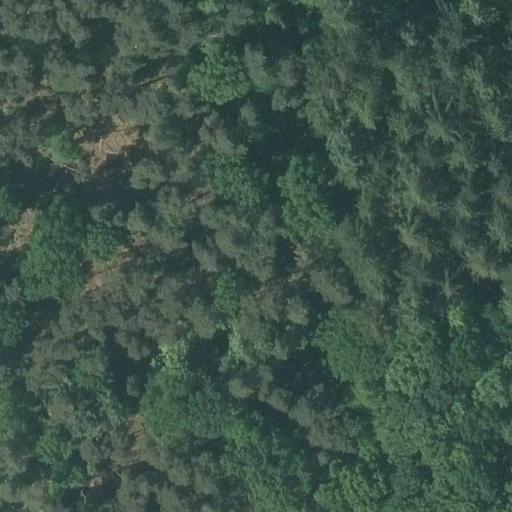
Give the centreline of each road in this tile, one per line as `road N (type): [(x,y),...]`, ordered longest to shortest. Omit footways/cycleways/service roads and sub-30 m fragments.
road 1 (track): [(293,0),(365,312),(0,404)]
road 2 (track): [(511,273),(365,312),(412,511)]
